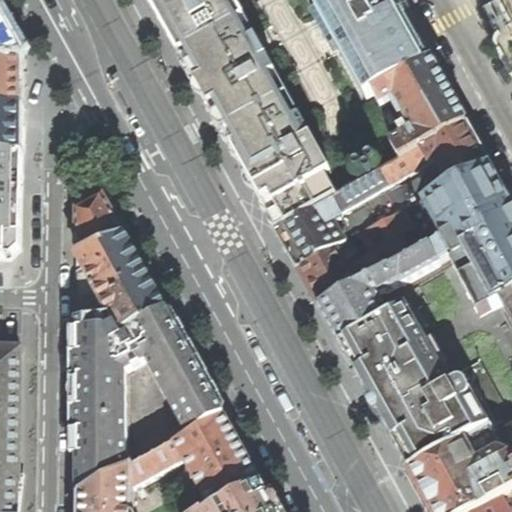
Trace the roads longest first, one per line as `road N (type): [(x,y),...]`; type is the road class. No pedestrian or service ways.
road 1 (tertiary): [(322,511),(101,111)]
road 2 (residential): [(52,301),(57,139),(101,111)]
road 3 (residential): [(50,511),(52,301)]
road 4 (residential): [(511,129),(441,0)]
road 5 (tertiary): [(101,111),(45,0)]
